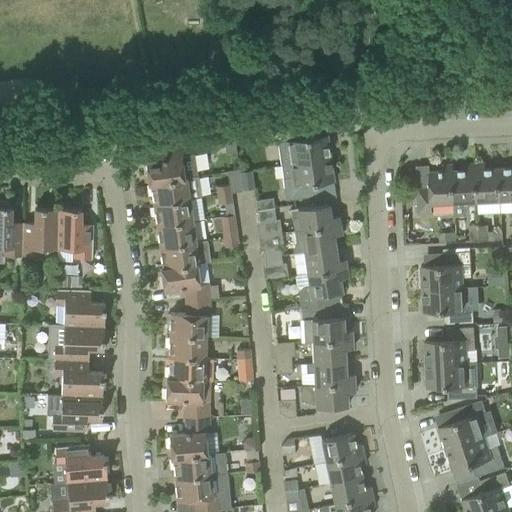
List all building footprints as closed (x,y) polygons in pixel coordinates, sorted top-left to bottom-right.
[(304,138),(302,126),(275,130),(280,165),(330,157),(326,135),(304,138)] [(223,138),(226,154),(237,153),(234,137),(223,138)] [(186,155),(184,144),(155,148),(156,160),(144,161),(148,184),(150,184),(150,182),(183,178),(183,177),(185,177),(197,176),(194,154),(186,155)] [(333,181),(330,157),(280,165),(282,177),(283,177),(287,200),(312,197),(310,185),(333,181)] [(511,202),(511,160),(511,161),(511,167),(498,168),(500,200),(500,203),(511,202)] [(500,200),(498,168),(485,168),(484,162),(476,163),(478,201),(500,200)] [(478,201),(476,163),(465,163),(465,169),(453,170),(454,203),(455,216),(463,215),(463,212),(466,212),(470,206),(469,202),(478,201)] [(431,204),(454,203),(453,170),(452,164),(442,164),(443,170),(429,171),(429,187),(416,188),(418,214),(432,213),(431,204)] [(185,177),(183,177),(183,178),(150,182),(150,184),(153,204),(189,199),(200,198),(197,176),(185,177)] [(230,193),(228,184),(216,186),(217,195),(230,193)] [(231,202),(230,193),(217,195),(218,204),(231,202)] [(272,197),(255,200),(256,210),(273,208),(272,197)] [(192,220),(189,199),(153,204),(156,225),(192,220)] [(21,256),(22,222),(10,221),(11,207),(9,207),(9,203),(1,201),(0,200),(0,246),(2,247),(2,255),(21,256)] [(297,208),(290,209),(291,218),(292,218),(294,231),(339,225),(338,215),(330,217),(328,204),(309,206),(297,208)] [(56,248),(57,209),(34,208),(34,222),(22,222),(21,256),(36,256),(36,248),(56,248)] [(260,236),(277,233),(273,208),(256,210),(260,236)] [(81,209),(57,209),(56,248),(72,249),(71,257),(91,258),(92,224),(80,224),(81,209)] [(236,235),(233,215),(213,218),(215,230),(222,229),(223,237),(236,235)] [(195,242),(192,220),(156,225),(159,247),(195,242)] [(341,234),(339,225),(294,231),(296,244),(293,246),(293,248),(293,253),(303,252),(335,247),(333,235),(341,234)] [(480,241),(479,225),(469,225),(469,241),(480,241)] [(488,240),(488,225),(479,225),(480,241),(488,240)] [(280,255),(277,233),(260,236),(263,257),(280,255)] [(237,245),(236,235),(223,237),(224,247),(237,245)] [(207,240),(195,242),(159,247),(162,268),(196,263),(210,261),(207,240)] [(336,260),(335,247),(303,252),(293,253),(296,275),(306,274),(346,268),(344,259),(336,260)] [(463,277),(471,277),(470,251),(442,253),(443,265),(420,266),(421,289),(463,287),(463,277)] [(283,277),(280,255),(263,257),(267,280),(283,277)] [(199,284),(196,263),(162,268),(160,268),(163,291),(184,288),(185,300),(210,298),(208,282),(199,284)] [(347,277),(346,268),(306,274),(307,285),(301,288),(298,296),(299,308),(341,305),(340,292),(341,291),(339,279),(347,277)] [(504,274),(491,274),(492,285),(504,285),(504,274)] [(464,311),(463,287),(421,289),(422,313),(445,311),(446,323),(473,322),(473,310),(464,311)] [(89,302),(89,290),(55,289),(55,304),(63,305),(63,325),(103,326),(103,302),(89,302)] [(211,315),(210,298),(185,300),(186,313),(169,313),(169,334),(205,335),(206,315),(211,315)] [(342,317),(341,305),(299,308),(300,341),(311,341),(351,339),(351,330),(343,330),(342,317)] [(107,347),(110,339),(107,331),(103,331),(103,326),(63,325),(51,324),(50,344),(54,344),(54,359),(87,360),(88,349),(102,349),(102,347),(107,347)] [(466,349),(475,349),(473,327),(446,328),(447,340),(424,341),(425,365),(467,363),(466,349)] [(205,358),(205,335),(169,334),(168,357),(205,358)] [(352,348),(351,339),(311,341),(312,362),(344,361),(344,349),(352,348)] [(291,363),(289,342),(272,343),(274,364),(291,363)] [(250,357),(249,349),(236,350),(237,359),(250,357)] [(212,359),(205,358),(168,357),(167,378),(201,379),(201,380),(201,381),(208,381),(213,381),(212,359)] [(250,367),(250,357),(237,359),(237,368),(250,367)] [(101,395),(101,372),(87,372),(87,360),(54,359),(53,374),(62,374),(61,394),(101,395)] [(344,361),(312,362),(305,363),(306,372),(313,372),(313,385),(353,383),(353,374),(345,374),(344,361)] [(475,362),(467,363),(425,365),(426,388),(449,387),(450,399),(477,397),(475,362)] [(292,373),(291,363),(274,364),(275,374),(292,373)] [(207,401),(208,381),(201,381),(201,380),(201,379),(167,378),(165,378),(164,401),(184,401),(184,414),(208,414),(207,401)] [(354,392),(353,383),(313,385),(300,385),(301,399),(314,403),(315,407),(347,406),(346,393),(354,392)] [(100,419),(101,395),(61,394),(60,414),(52,414),(52,430),(85,431),(86,419),(100,419)] [(294,399),(277,400),(278,411),(286,416),(295,415),(294,399)] [(485,436),(478,414),(486,412),(482,400),(455,408),(459,420),(437,427),(445,449),(485,436)] [(209,431),(208,419),(184,420),(185,433),(168,435),(170,457),(172,457),(205,453),(205,452),(203,431),(209,431)] [(352,433),(320,440),(325,461),(363,454),(361,444),(355,445),(352,433)] [(478,475),(504,467),(497,445),(489,448),(485,436),(445,449),(452,471),(474,464),(478,475)] [(294,453),(293,438),(287,438),(280,445),(281,454),(294,453)] [(106,478),(103,455),(89,456),(88,444),(54,447),(56,463),(64,462),(66,482),(106,478)] [(224,452),(208,453),(208,452),(205,452),(205,453),(172,457),(174,478),(210,474),(226,473),(224,452)] [(364,463),(363,454),(325,461),(329,482),(361,476),(359,464),(364,463)] [(258,470),(257,461),(244,462),(245,471),(258,470)] [(296,475),(295,468),(283,470),(284,476),(296,475)] [(509,484),(505,472),(479,480),(483,492),(461,499),(465,511),(495,511),(509,507),(502,486),(509,484)] [(210,474),(174,478),(176,500),(194,499),(195,510),(219,508),(220,508),(228,507),(226,473),(210,474)] [(364,488),(361,476),(329,482),(334,503),(371,496),(369,486),(364,488)] [(108,501),(106,478),(66,482),(67,497),(52,499),(52,511),(94,511),(94,503),(108,501)] [(296,481),(283,482),(284,490),(297,488),(296,481)] [(303,488),(297,489),(297,488),(284,490),(285,511),(296,511),(308,510),(303,488)] [(368,511),(368,506),(373,505),(371,496),(334,503),(317,507),(318,511),(368,511)]
